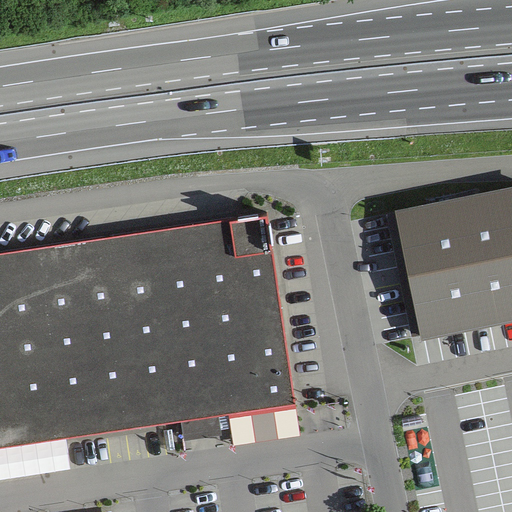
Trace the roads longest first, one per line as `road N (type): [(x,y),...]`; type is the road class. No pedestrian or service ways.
road 1 (motorway): [(511,27),(164,62),(0,88)]
road 2 (motorway): [(0,145),(352,97),(511,85)]
road 3 (unclassified): [(392,511),(327,194)]
